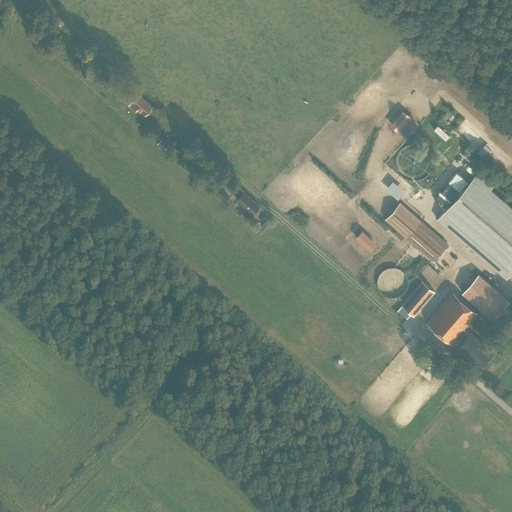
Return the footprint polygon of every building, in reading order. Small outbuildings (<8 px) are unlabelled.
[(67,33),(73,39),(76,36),(70,30),(67,33)] [(138,95),(129,105),(136,111),(138,109),(145,114),(152,107),(138,95)] [(462,143),(465,139),(454,130),(451,133),(462,143)] [(482,149),(488,153),(491,147),(485,144),(482,149)] [(511,207),(491,189),(495,183),(480,169),(437,219),(507,279),(511,272),(511,207)] [(447,171),(436,198),(445,202),(451,186),(458,189),(462,177),(447,171)] [(386,186),(398,196),(405,188),(393,177),(386,186)] [(244,192),(237,199),(253,213),(259,206),(244,192)] [(386,219),(433,261),(447,244),(400,203),(386,219)] [(412,281),(412,278),(412,275),(411,272),(409,268),(407,266),(405,265),(402,263),(399,262),(395,262),(392,263),(390,264),(387,265),(385,268),(383,270),(382,273),(381,276),(381,279),(381,282),(382,285),(384,288),(387,290),(388,291),(392,293),(394,294),(397,294),(400,293),(402,293),(405,291),(408,289),(410,286),(411,284),(412,281)] [(509,301),(478,274),(462,293),(493,319),(509,301)] [(407,319),(411,314),(414,316),(435,292),(422,281),(401,305),(402,306),(397,311),(407,319)] [(477,314),(453,293),(427,323),(451,344),(454,341),(460,346),(458,348),(480,367),(492,352),(470,333),(470,334),(464,329),(477,314)] [(425,371),(432,373),(436,364),(429,361),(425,371)] [(366,373),(360,380),(367,387),(374,380),(366,373)] [(357,385),(351,390),(360,400),(366,395),(357,385)] [(364,408),(371,411),(373,405),(366,403),(364,408)]
